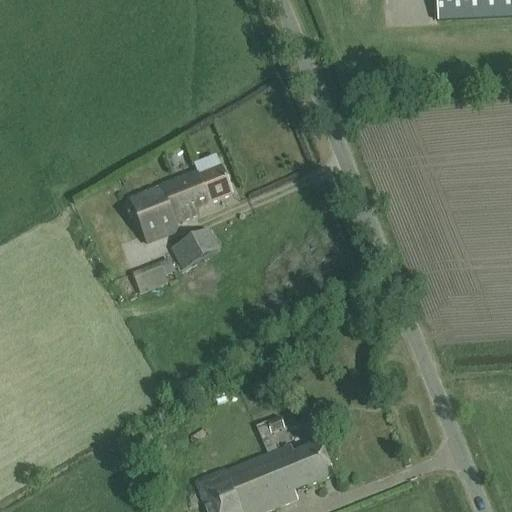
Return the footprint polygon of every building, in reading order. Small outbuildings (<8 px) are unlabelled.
[(511,0),(436,0),(438,23),(511,19),(511,0)] [(198,210),(232,197),(221,170),(199,179),(197,173),(129,200),(147,245),(177,233),(174,225),(199,215),(198,210)] [(170,251),(182,273),(220,253),(208,231),(170,251)] [(131,275),(140,296),(167,285),(159,264),(131,275)] [(216,395),(222,407),(234,401),(228,389),(216,395)] [(264,396),(250,403),(259,421),(273,414),(264,396)] [(271,435),(284,430),(279,419),(267,424),(271,435)] [(270,511),(297,502),(294,493),(333,478),(319,444),(293,455),(290,447),(196,485),(206,511),(270,511)] [(165,509),(166,511),(184,511),(180,503),(165,509)]
